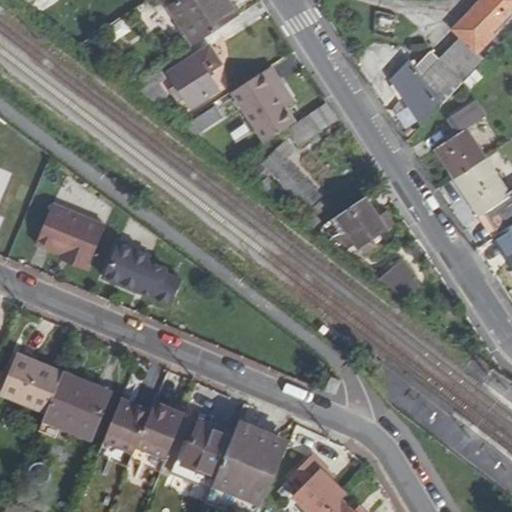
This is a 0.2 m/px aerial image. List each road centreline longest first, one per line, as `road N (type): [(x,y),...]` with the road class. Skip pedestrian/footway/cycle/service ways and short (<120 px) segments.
road 1 (residential): [(0,280),(350,422),(386,448),(428,511)]
road 2 (residential): [(511,338),(286,0)]
